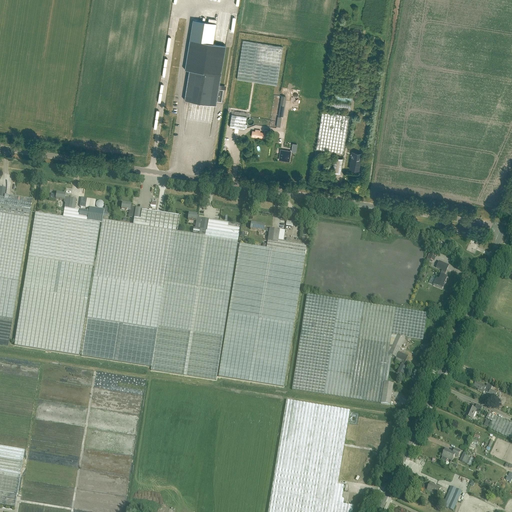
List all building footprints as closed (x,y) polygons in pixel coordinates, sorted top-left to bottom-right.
[(190,40),(185,70),(189,70),(186,90),(218,95),(217,101),(221,102),(223,90),(219,89),(221,76),(226,47),(226,46),(213,44),(216,24),(193,20),(190,40)] [(237,80),(276,86),(282,48),(243,42),(237,80)] [(234,128),(238,129),(245,130),(247,117),(270,120),(275,88),(237,82),(230,127),(234,128)] [(322,111),(316,149),(343,154),(349,116),(322,111)] [(263,133),(260,133),(260,131),(255,130),(255,132),(252,132),(251,136),(267,139),(268,131),(264,130),(263,133)] [(281,150),(279,160),(289,161),(291,151),(281,150)] [(352,153),(350,167),(360,169),(361,165),(360,164),(361,155),(352,153)] [(332,172),(340,173),(342,159),(335,157),(332,172)] [(70,201),(69,208),(75,209),(76,199),(65,198),(65,195),(57,193),(57,195),(51,194),(51,198),(56,199),(64,200),(70,201)] [(4,199),(0,197),(0,345),(8,346),(10,334),(13,319),(19,281),(23,256),(28,225),(29,218),(30,211),(31,211),(32,200),(5,195),(4,199)] [(102,223),(103,220),(104,210),(94,209),(96,200),(87,199),(86,207),(89,208),(89,209),(83,208),(83,210),(75,209),(69,208),(69,209),(65,208),(63,217),(100,223),(102,223)] [(99,208),(100,209),(101,209),(101,208),(102,208),(103,208),(103,207),(104,207),(104,206),(104,205),(104,204),(104,203),(104,202),(103,202),(103,201),(102,201),(101,201),(101,200),(100,200),(100,201),(99,201),(98,201),(97,202),(97,203),(96,203),(96,204),(96,205),(96,206),(97,206),(97,207),(98,208),(99,208)] [(134,218),(134,219),(133,225),(173,231),(177,231),(179,217),(175,216),(171,216),(142,211),(142,210),(136,209),(132,208),(133,206),(131,206),(131,205),(122,203),(121,209),(130,211),(129,213),(132,213),(132,218),(134,218)] [(228,221),(229,211),(219,211),(218,221),(228,221)] [(100,223),(63,217),(36,213),(32,235),(29,256),(15,345),(79,356),(85,319),(100,223)] [(188,220),(196,221),(196,224),(201,224),(200,229),(201,229),(207,230),(208,220),(197,218),(197,215),(189,214),(188,220)] [(173,231),(133,225),(103,220),(102,223),(82,356),(152,367),(173,231)] [(207,230),(239,235),(240,225),(226,223),(217,221),(208,220),(207,230)] [(266,248),(305,255),(307,245),(296,243),(283,241),(285,231),(280,230),(280,231),(269,229),(264,229),(265,225),(256,224),(251,223),(250,230),(255,230),(264,232),(264,231),(266,232),(269,232),(268,241),(266,248)] [(230,295),(236,256),(239,235),(207,230),(201,229),(200,233),(196,233),(196,234),(177,231),(173,231),(152,367),(151,371),(184,375),(216,381),(223,336),(230,295)] [(299,293),(305,255),(266,248),(240,244),(234,279),(229,313),(224,342),(218,377),(283,388),(289,353),(294,324),(299,293)] [(445,282),(447,278),(444,277),(449,266),(439,262),(436,268),(442,270),(440,275),(441,276),(439,280),(436,279),(433,285),(442,289),(444,285),(445,285),(446,283),(445,282)] [(396,358),(399,353),(398,353),(405,337),(423,340),(427,314),(307,295),(292,390),(381,404),(384,383),(387,383),(392,356),(396,358)] [(399,353),(396,358),(403,362),(401,367),(401,366),(397,373),(403,376),(406,369),(403,368),(408,357),(399,353)] [(476,383),(474,387),(478,389),(478,390),(484,393),(484,392),(493,396),(492,397),(495,398),(497,393),(491,390),(492,387),(487,384),(486,386),(477,382),(477,383),(476,383)] [(393,384),(387,383),(384,383),(381,404),(390,405),(393,384)] [(335,503),(338,485),(338,480),(350,411),(321,406),(286,400),(282,429),(275,468),(271,492),(312,499),(335,503)] [(480,414),(483,407),(477,405),(475,409),(469,407),(465,416),(472,419),(475,412),(480,414)] [(511,439),(511,423),(489,413),(486,419),(492,422),(489,429),(511,439)] [(0,505),(16,509),(18,494),(18,491),(23,460),(25,450),(0,445),(0,505)] [(455,449),(453,453),(445,449),(442,456),(443,457),(442,460),(446,462),(447,459),(453,461),(455,456),(458,457),(461,452),(455,449)] [(463,455),(460,461),(467,464),(470,458),(463,455)] [(441,488),(431,483),(431,485),(430,484),(428,488),(429,489),(428,490),(438,495),(441,488)] [(338,485),(335,503),(343,504),(344,498),(342,497),(344,486),(338,485)] [(451,487),(443,507),(453,511),(456,505),(451,503),(457,490),(451,487)] [(457,490),(452,502),(457,504),(462,492),(457,490)] [(352,511),(354,506),(272,493),(268,511),(352,511)]
